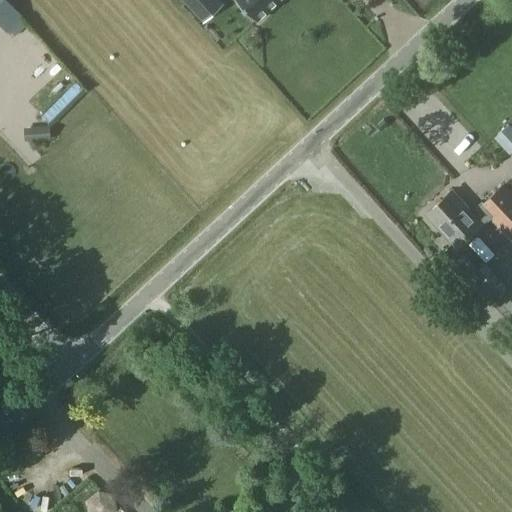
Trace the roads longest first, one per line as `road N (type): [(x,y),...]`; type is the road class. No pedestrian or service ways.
road 1 (unclassified): [(68,367),(311,146)]
road 2 (unclassified): [(511,358),(311,146)]
road 3 (unclassified): [(311,146),(472,0)]
